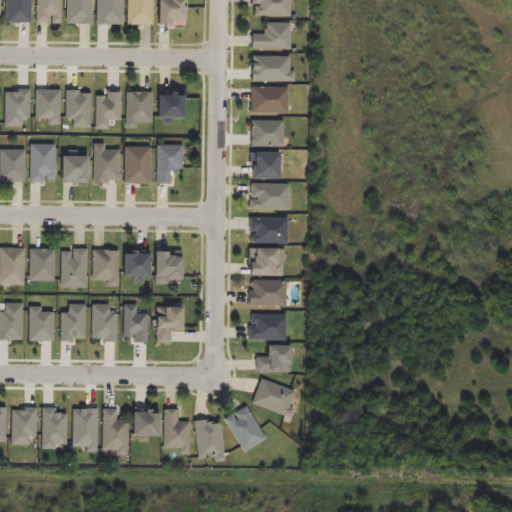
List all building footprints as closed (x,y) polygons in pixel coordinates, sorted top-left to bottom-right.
[(5,0),(5,24),(31,24),(31,0),(5,0)] [(35,0),(35,22),(49,23),(49,16),(52,16),(52,23),(61,23),(61,0),(35,0)] [(66,0),(66,25),(91,25),(91,0),(66,0)] [(96,0),(96,25),(121,25),(121,0),(96,0)] [(127,0),(127,24),(153,24),(153,0),(127,0)] [(159,27),(172,27),(172,21),(186,21),(185,0),(169,0),(169,2),(158,2),(159,27)] [(251,0),(251,4),(259,4),(259,6),(255,6),(254,16),(290,17),(290,0),(251,0)] [(266,22),(266,29),(263,29),(263,34),(251,34),(251,47),(289,48),(289,23),(266,22)] [(250,82),(250,57),(291,58),(291,82),(250,82)] [(251,87),(250,112),(286,113),(287,87),(251,87)] [(3,94),(15,94),(15,90),(27,90),(27,120),(20,120),(20,128),(3,128),(3,94)] [(34,92),(59,92),(59,127),(47,127),(47,118),(34,118),(34,92)] [(64,92),(77,92),(77,96),(90,96),(90,127),(72,127),(72,117),(64,117),(64,92)] [(97,126),(108,126),(108,120),(120,120),(120,92),(108,92),(108,97),(96,97),(97,126)] [(127,124),(152,124),(153,92),(127,92),(127,124)] [(158,124),(184,124),(185,96),(173,96),(173,99),(158,99),(158,124)] [(250,121),(250,147),(283,147),(283,121),(250,121)] [(94,145),(106,145),(106,151),(118,151),(118,181),(107,180),(107,186),(94,186),(94,145)] [(30,184),(44,184),(44,177),(55,177),(55,146),(30,146),(30,184)] [(157,146),(157,185),(171,185),(171,172),(183,172),(184,146),(157,146)] [(125,148),(124,185),(150,185),(151,148),(125,148)] [(1,151),(0,184),(23,184),(24,151),(1,151)] [(254,155),(254,170),(251,170),(251,182),(279,182),(279,155),(254,155)] [(62,186),(88,186),(88,159),(63,158),(62,186)] [(250,198),(257,198),(257,201),(250,201),(250,210),(288,210),(288,185),(250,184),(250,198)] [(248,231),(255,231),(255,234),(251,234),(251,244),(286,245),(287,218),(248,218),(248,231)] [(0,249),(0,287),(25,287),(25,250),(0,249)] [(62,253),(61,288),(87,289),(88,250),(74,249),(74,261),(70,261),(71,253),(62,253)] [(31,250),(30,283),(55,283),(55,250),(31,250)] [(92,251),(91,282),(109,282),(109,287),(119,287),(120,252),(92,251)] [(128,251),(128,255),(120,255),(120,277),(146,278),(147,255),(134,255),(134,251),(128,251)] [(249,278),(274,279),(274,274),(278,274),(278,252),(255,252),(255,260),(253,260),(253,265),(249,265),(249,278)] [(151,253),(151,277),(159,277),(159,280),(179,280),(179,260),(171,259),(171,257),(165,257),(165,253),(151,253)] [(247,306),(286,307),(287,281),(252,280),(251,290),(248,290),(247,306)] [(3,305),(20,305),(21,341),(0,341),(0,313),(3,313),(3,305)] [(125,305),(124,340),(132,340),(132,335),(136,335),(136,343),(149,343),(149,316),(137,316),(137,305),(125,305)] [(59,314),(66,314),(66,306),(84,306),(84,341),(59,341),(59,314)] [(90,306),(107,306),(107,315),(116,315),(115,342),(89,342),(90,306)] [(153,344),(168,344),(168,329),(179,329),(180,307),(161,306),(161,317),(154,317),(153,344)] [(28,308),(40,308),(40,315),(51,315),(51,343),(28,343),(28,308)] [(247,340),(286,340),(286,314),(250,314),(250,325),(254,325),(254,327),(247,327),(247,340)] [(255,372),(290,372),(290,348),(266,348),(266,357),(255,357),(255,372)] [(251,402),(291,418),(295,410),(289,408),(295,391),(261,378),(251,402)] [(224,420),(246,453),(266,440),(245,407),(234,413),(238,419),(236,421),(232,415),(224,420)] [(10,412),(21,412),(21,408),(35,408),(35,437),(27,437),(27,445),(9,445),(10,412)] [(101,409),(100,450),(118,450),(118,458),(128,458),(129,421),(116,421),(116,410),(101,409)] [(41,410),(52,410),(52,415),(66,415),(66,449),(40,449),(41,410)] [(71,410),(97,411),(97,446),(71,446),(71,410)] [(162,410),(161,449),(179,450),(179,455),(188,456),(189,423),(177,422),(178,410),(162,410)] [(133,415),(132,440),(157,441),(158,416),(133,415)] [(192,420),(198,458),(215,455),(216,459),(224,458),(219,424),(211,425),(210,422),(205,423),(204,418),(192,420)]
